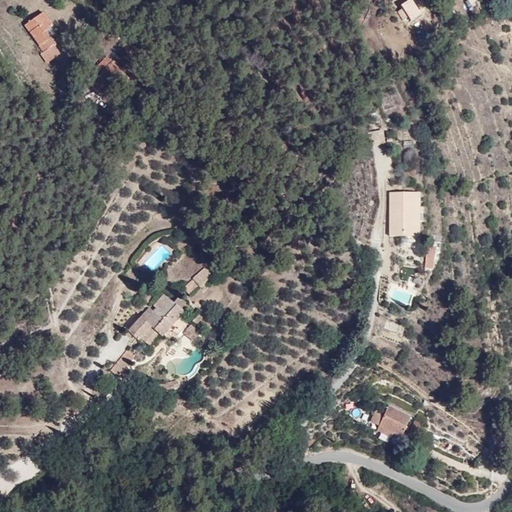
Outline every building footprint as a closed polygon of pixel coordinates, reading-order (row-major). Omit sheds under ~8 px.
[(420,13),(411,0),(407,0),(401,4),(410,19),(420,13)] [(48,40),(42,32),(52,25),(41,11),(24,25),(42,49),(43,51),(56,41),(52,36),(48,40)] [(52,36),(47,29),(42,32),(48,40),(52,36)] [(46,61),(62,49),(56,41),(43,51),(42,49),(39,51),(46,61)] [(132,74),(109,54),(98,67),(104,72),(95,83),(106,92),(112,86),(109,84),(117,73),(127,80),(132,74)] [(370,124),(378,122),(376,112),(368,113),(370,124)] [(367,131),(369,145),(384,143),(383,129),(367,131)] [(412,228),(417,186),(393,183),(388,227),(412,228)] [(419,229),(424,186),(417,186),(412,228),(419,229)] [(153,279),(144,270),(143,272),(134,263),(125,272),(134,282),(136,280),(143,287),(153,279)] [(202,266),(196,272),(203,280),(209,274),(202,266)] [(203,280),(196,272),(189,278),(197,286),(203,280)] [(161,337),(184,314),(164,295),(154,305),(157,309),(153,313),(145,322),(150,327),(140,336),(148,345),(158,334),(161,337)] [(173,303),(179,310),(184,305),(177,298),(173,303)] [(140,336),(136,332),(145,322),(153,313),(148,309),(127,330),(137,339),(140,336)] [(136,332),(140,336),(150,327),(145,322),(136,332)] [(116,373),(134,356),(126,348),(109,365),(116,373)] [(157,385),(159,396),(173,392),(172,389),(177,388),(176,381),(157,385)] [(398,434),(410,413),(386,400),(381,409),(373,405),(367,417),(374,421),(390,429),(398,434)] [(390,429),(374,421),(371,426),(387,435),(390,429)] [(342,488),(347,486),(344,474),(339,476),(342,488)]
